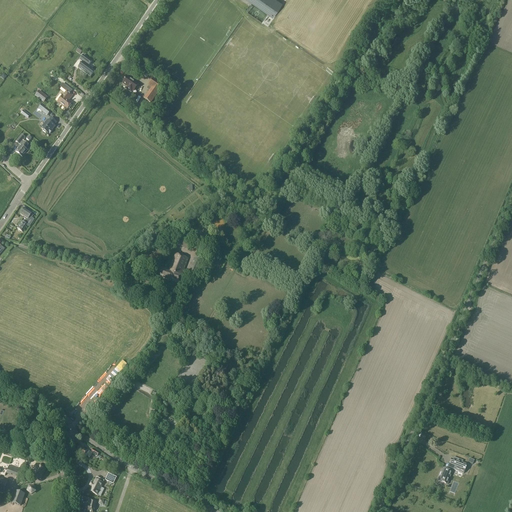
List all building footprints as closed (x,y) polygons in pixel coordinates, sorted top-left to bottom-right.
[(247,0),(273,17),(282,4),(276,0),(247,0)] [(88,66),(92,61),(83,55),(80,60),(83,62),(79,68),(91,77),(95,71),(88,66)] [(134,91),(138,85),(127,77),(123,83),(128,86),(127,89),(131,92),(133,90),(134,91)] [(164,85),(154,78),(148,85),(152,88),(144,98),(151,103),(164,85)] [(69,100),(72,95),(70,93),(72,91),(63,83),(60,87),(66,92),(63,96),(58,102),(67,109),(72,103),(69,100)] [(47,97),(39,91),(35,96),(43,102),(47,97)] [(140,104),(146,109),(150,104),(143,100),(140,104)] [(43,112),(47,116),(51,111),(46,108),(43,112)] [(48,121),(47,120),(41,128),(43,130),(43,131),(46,133),(46,132),(49,134),(54,128),(53,127),(56,122),(51,118),(48,121)] [(25,138),(22,135),(16,142),(19,145),(20,144),(21,146),(16,152),(22,156),(27,150),(25,148),(29,145),(23,140),(25,138)] [(20,214),(27,219),(25,223),(21,221),(17,228),(22,232),(31,219),(31,218),(33,216),(31,214),(32,213),(24,208),(20,214)] [(182,233),(180,239),(180,238),(177,246),(188,251),(191,243),(193,238),(182,233)] [(154,275),(179,284),(188,259),(176,254),(170,269),(169,269),(168,271),(157,267),(154,275)] [(195,257),(194,260),(189,272),(197,276),(204,261),(195,257)] [(169,312),(172,313),(175,314),(182,299),(180,297),(178,296),(174,296),(167,310),(169,312)] [(91,452),(80,446),(77,451),(86,457),(87,456),(90,457),(92,454),(91,452)] [(101,457),(98,455),(99,453),(93,449),(91,452),(92,454),(97,456),(100,458),(101,457)] [(468,464),(452,458),(449,467),(448,467),(447,469),(443,468),(441,473),(440,476),(438,480),(446,483),(448,479),(449,479),(452,472),(452,471),(453,469),(464,473),(468,464)] [(9,465),(6,473),(7,473),(11,475),(11,474),(12,472),(17,474),(16,476),(15,477),(20,479),(24,470),(19,469),(10,465),(9,465)] [(45,469),(44,466),(41,465),(37,465),(33,474),(35,476),(38,478),(41,478),(45,469)] [(106,480),(114,484),(117,478),(109,474),(106,480)] [(91,482),(88,487),(92,488),(90,492),(98,495),(101,497),(104,489),(101,488),(103,483),(104,481),(97,478),(96,477),(95,479),(96,480),(94,483),(94,484),(91,482)] [(17,491),(12,503),(21,506),(25,494),(17,491)] [(82,511),(94,511),(96,506),(97,501),(90,499),(89,504),(82,502),(80,511),(82,511)]
